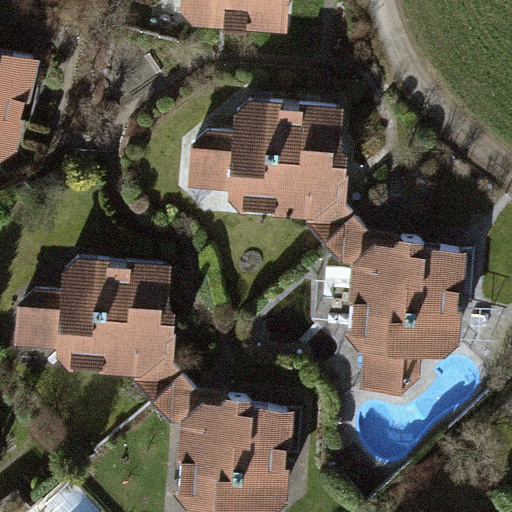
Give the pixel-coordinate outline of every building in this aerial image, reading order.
[(296,0),(187,0),(186,8),(294,19),(296,0)] [(0,141),(8,146),(44,22),(0,11),(0,141)] [(186,131),(187,186),(312,192),(356,248),(355,365),(422,366),(424,323),(462,321),(468,212),(371,203),(348,173),(349,82),(252,76),(186,131)] [(20,277),(13,330),(130,344),(190,410),(183,511),(258,511),(264,479),(300,479),(301,368),(197,359),(181,327),(185,240),(82,230),(20,277)] [(448,511),(429,491),(406,511),(448,511)]
